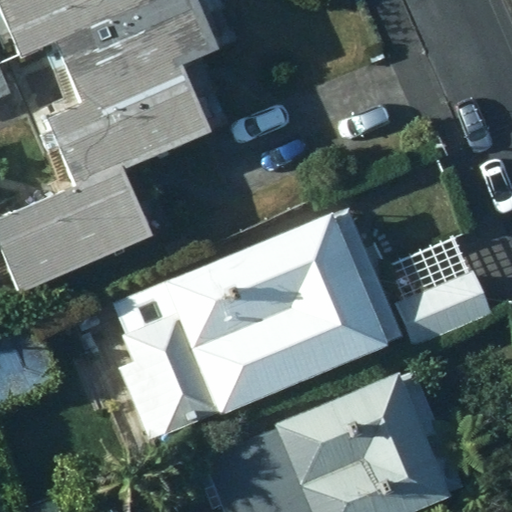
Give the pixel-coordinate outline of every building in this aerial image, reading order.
[(9,0),(34,59),(71,42),(97,103),(60,118),(89,187),(2,224),(31,295),(167,236),(137,169),(226,130),(198,65),(234,49),(213,0),(9,0)] [(0,51),(0,100),(17,94),(0,51)] [(354,208),(173,282),(188,313),(132,334),(143,363),(126,370),(156,443),(229,415),(411,344),(354,208)] [(487,289),(479,271),(398,304),(416,348),(499,315),(487,289)] [(0,410),(63,383),(38,322),(0,337),(0,410)] [(424,366),(206,457),(226,511),(426,511),(475,492),(424,366)] [(63,511),(60,500),(24,511),(63,511)]
